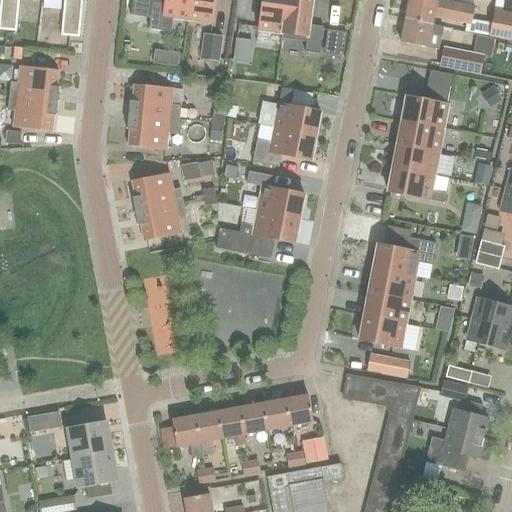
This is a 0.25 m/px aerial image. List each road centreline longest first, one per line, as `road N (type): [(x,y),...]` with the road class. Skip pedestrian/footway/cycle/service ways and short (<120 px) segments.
road 1 (residential): [(131,400),(88,140),(106,0)]
road 2 (residential): [(303,359),(376,0)]
road 3 (unclassified): [(131,400),(283,371),(303,359)]
